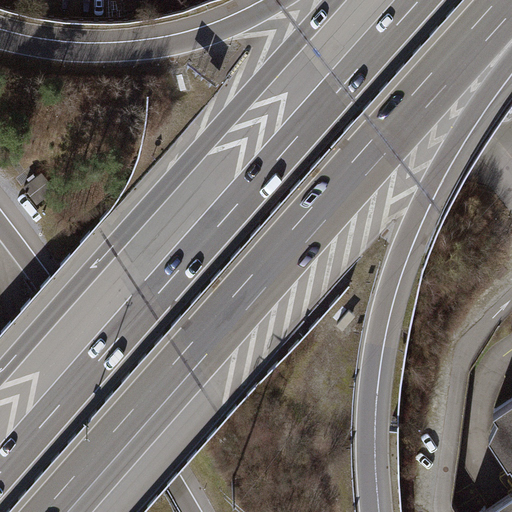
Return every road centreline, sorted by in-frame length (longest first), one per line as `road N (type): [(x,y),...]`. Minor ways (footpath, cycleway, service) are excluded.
road 1 (motorway): [(56,511),(511,0)]
road 2 (motorway): [(420,0),(0,473)]
road 3 (motorway): [(334,0),(0,375)]
road 4 (motorway): [(370,511),(368,389),(393,272),(426,193),(511,55)]
road 5 (motorway): [(192,511),(0,223)]
road 6 (motorway): [(282,0),(203,37),(153,48),(76,52),(0,38)]
road 7 (residential): [(356,0),(511,187)]
road 8 (motorway): [(68,511),(0,410)]
